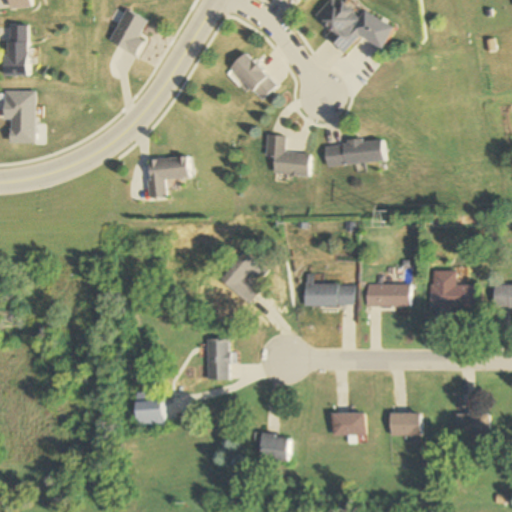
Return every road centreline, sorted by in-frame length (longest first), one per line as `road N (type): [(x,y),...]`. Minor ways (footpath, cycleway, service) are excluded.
road 1 (residential): [(215,0),(138,118),(80,163),(0,183)]
road 2 (residential): [(287,357),(511,359)]
road 3 (residential): [(213,4),(282,45),(325,94)]
